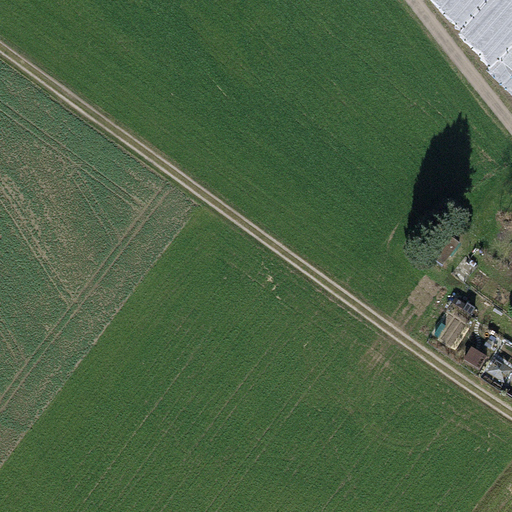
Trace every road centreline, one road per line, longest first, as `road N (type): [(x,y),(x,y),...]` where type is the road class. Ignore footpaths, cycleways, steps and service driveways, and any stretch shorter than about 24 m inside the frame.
road 1 (track): [(511,412),(290,264),(0,53)]
road 2 (track): [(511,134),(403,0)]
